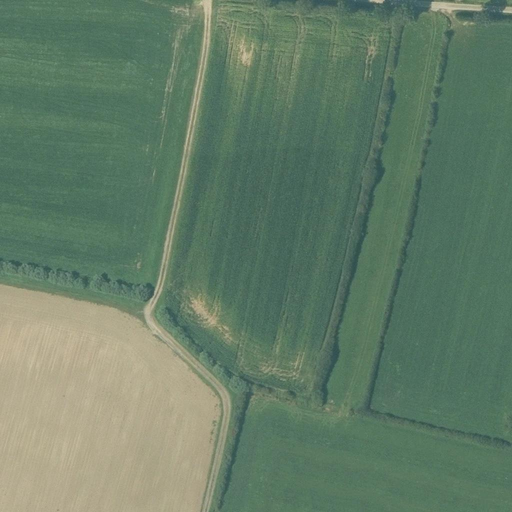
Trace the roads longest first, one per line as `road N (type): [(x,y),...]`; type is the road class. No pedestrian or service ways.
road 1 (track): [(0,278),(149,308),(159,292),(201,73),(206,0)]
road 2 (unclassified): [(511,11),(367,0)]
